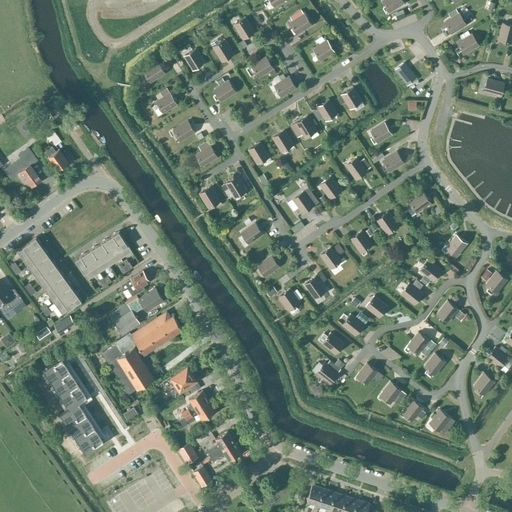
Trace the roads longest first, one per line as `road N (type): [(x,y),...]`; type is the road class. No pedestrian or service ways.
road 1 (unclassified): [(0,241),(73,187),(115,188),(215,330),(264,434),(282,450)]
road 2 (residential): [(426,161),(298,246),(229,138)]
road 3 (residential): [(229,138),(195,96),(199,83),(272,40),(313,85)]
road 4 (unclassified): [(467,511),(282,450)]
road 5 (residential): [(207,507),(157,438),(93,478)]
road 6 (residential): [(469,279),(488,233),(426,161)]
